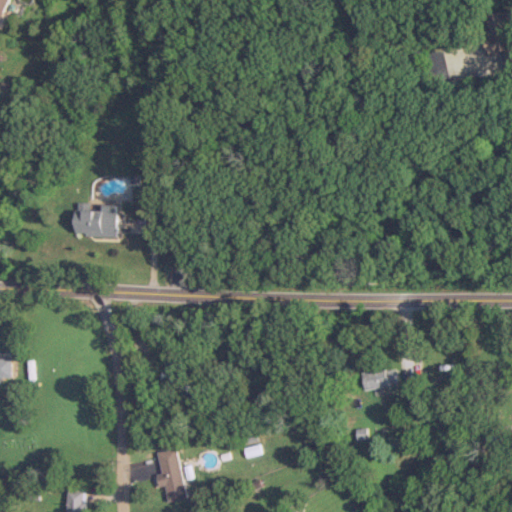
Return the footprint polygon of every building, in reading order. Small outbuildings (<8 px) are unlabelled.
[(0,0),(0,23),(10,0),(0,0)] [(511,64),(511,11),(489,15),(496,54),(509,52),(511,64)] [(79,206),(79,235),(120,236),(121,207),(79,206)] [(0,358),(0,376),(2,377),(2,376),(15,377),(15,358),(0,358)] [(161,378),(206,400),(210,392),(165,369),(161,378)] [(364,370),(364,387),(399,387),(399,370),(364,370)] [(180,447),(160,451),(165,474),(160,475),(162,486),(168,485),(172,500),(190,497),(180,447)] [(69,511),(87,511),(87,489),(70,489),(69,511)]
